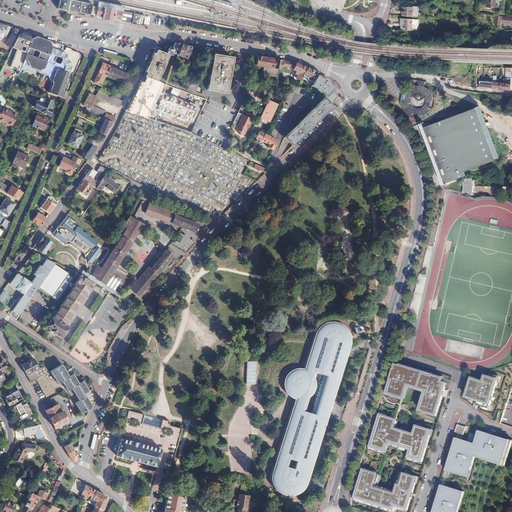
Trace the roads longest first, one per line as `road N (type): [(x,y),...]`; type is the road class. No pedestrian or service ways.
road 1 (unclassified): [(376,109),(410,149),(422,207),(339,488)]
road 2 (residential): [(6,277),(111,130),(142,55)]
road 3 (residential): [(96,47),(0,269)]
road 4 (residential): [(106,385),(126,336),(221,224)]
road 5 (unclassified): [(347,80),(304,60),(166,35)]
road 6 (residential): [(221,224),(351,97)]
road 7 (secondary): [(0,336),(60,452),(81,474)]
road 8 (residential): [(106,385),(0,317)]
